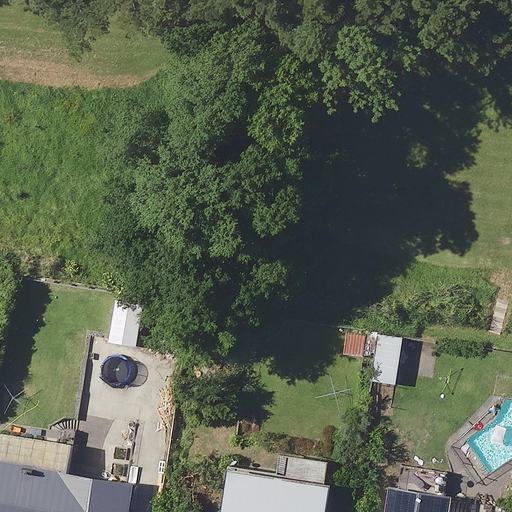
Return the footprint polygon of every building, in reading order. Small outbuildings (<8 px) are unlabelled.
[(143,292),(112,290),(108,336),(139,339),(143,292)] [(402,327),(347,322),(345,349),(373,351),(371,375),(398,378),(402,327)] [(122,350),(92,346),(86,398),(116,402),(122,350)] [(71,434),(0,427),(0,511),(124,511),(128,468),(68,462),(71,434)] [(322,511),(329,462),(224,448),(215,511),(322,511)] [(445,511),(449,480),(386,473),(381,511),(445,511)]
